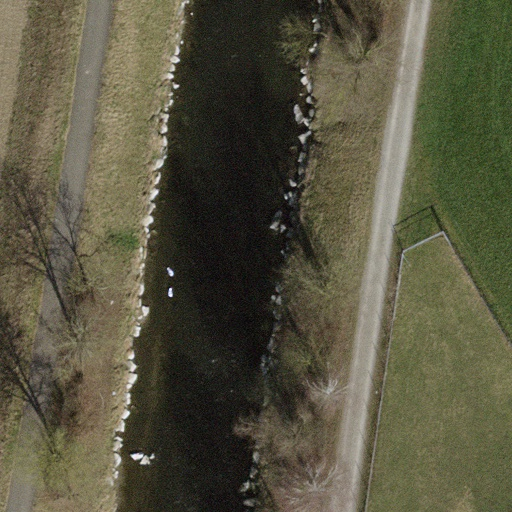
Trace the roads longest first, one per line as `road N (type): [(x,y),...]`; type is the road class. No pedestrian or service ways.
road 1 (track): [(102,0),(10,511)]
road 2 (track): [(344,511),(420,0)]
